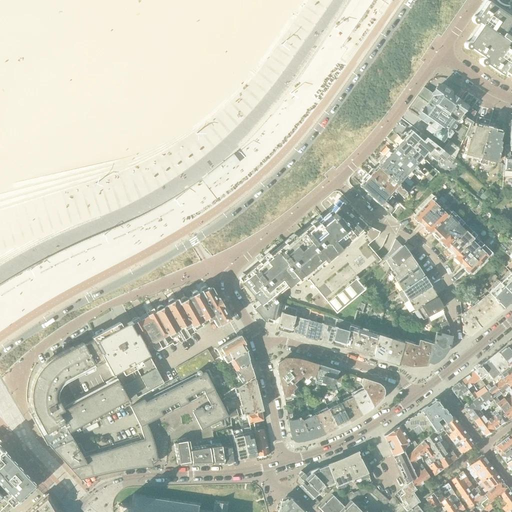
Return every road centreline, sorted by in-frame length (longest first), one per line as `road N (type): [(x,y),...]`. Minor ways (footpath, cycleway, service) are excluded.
road 1 (residential): [(412,0),(301,151),(240,210),(0,354)]
road 2 (residential): [(469,354),(458,343),(450,284),(436,258),(371,216),(338,181)]
road 3 (residential): [(75,509),(117,481),(265,468)]
road 4 (residential): [(413,396),(394,376),(283,341),(259,345)]
road 5 (residential): [(440,54),(338,181)]
road 6 (residential): [(338,181),(227,279)]
road 7 (residential): [(285,462),(346,441),(413,396)]
